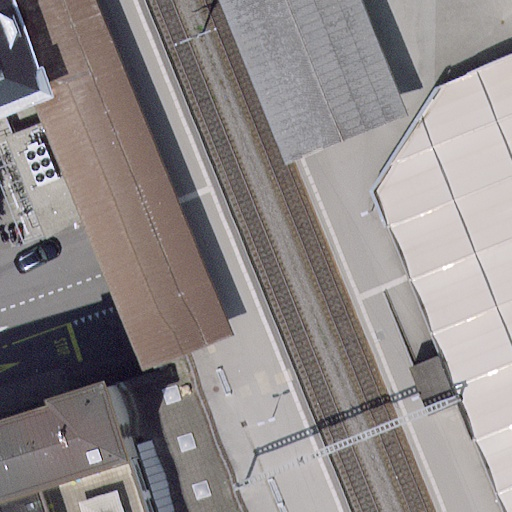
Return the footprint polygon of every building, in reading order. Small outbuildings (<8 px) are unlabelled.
[(0,0),(0,111),(60,88),(24,0),(0,0)] [(23,0),(170,363),(240,335),(103,0),(23,0)] [(413,111),(368,0),(227,0),(292,159),(413,111)] [(374,189),(506,511),(511,511),(511,58),(441,85),(374,189)] [(164,511),(129,400),(0,441),(0,511),(164,511)]
